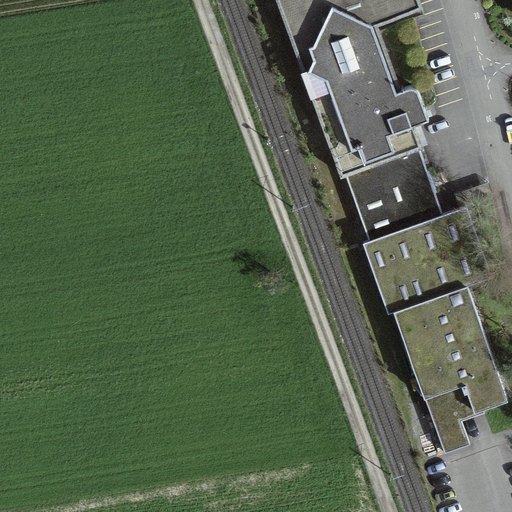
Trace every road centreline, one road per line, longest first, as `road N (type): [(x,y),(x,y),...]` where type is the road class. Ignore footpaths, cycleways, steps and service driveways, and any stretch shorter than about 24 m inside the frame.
road 1 (track): [(203,0),(390,511)]
road 2 (residential): [(511,193),(483,69)]
